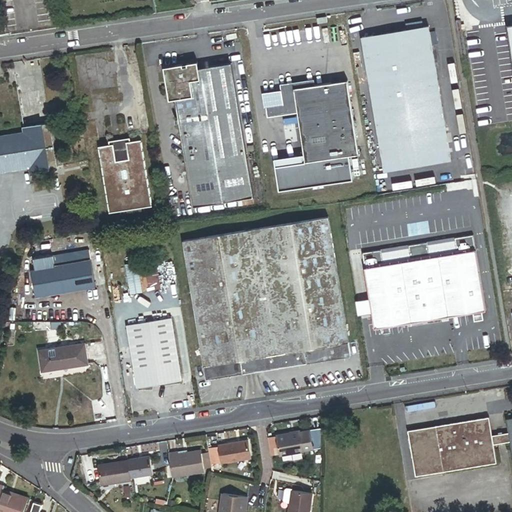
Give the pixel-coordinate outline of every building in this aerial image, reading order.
[(409,23),(410,30),(423,27),(422,21),(409,23)] [(481,26),(472,27),(478,62),(500,59),(495,27),(482,29),(481,26)] [(451,161),(429,27),(423,27),(410,30),(363,37),(385,172),(451,161)] [(169,101),(176,100),(193,208),(253,198),(231,63),(199,69),(197,62),(187,64),(187,66),(183,67),(182,64),(163,67),(169,101)] [(275,93),(264,95),(267,118),(297,113),(304,154),(305,163),(352,156),(358,155),(347,83),(331,86),(331,83),(295,89),(294,85),(280,87),(281,95),(275,95),(275,93)] [(50,124),(23,128),(24,132),(0,136),(0,172),(29,168),(30,173),(57,168),(50,124)] [(141,140),(131,142),(109,146),(99,147),(110,213),(120,212),(141,208),(152,206),(141,140)] [(352,156),(278,168),(281,190),(354,180),(352,156)] [(351,357),(328,217),(184,241),(207,380),(351,357)] [(486,311),(476,251),(365,269),(375,329),(486,311)] [(53,256),(55,266),(76,262),(74,253),(53,256)] [(95,287),(91,260),(76,262),(55,266),(32,270),(36,297),(95,287)] [(171,319),(128,326),(138,388),(181,381),(171,319)] [(88,364),(85,344),(40,352),(43,371),(88,364)] [(511,419),(506,420),(509,433),(493,436),(490,417),(408,432),(416,477),(497,463),(494,445),(510,443),(511,455),(511,419)] [(320,426),(277,433),(280,453),(323,447),(320,426)] [(249,441),(219,446),(222,464),(252,459),(249,441)] [(169,454),(173,478),(206,473),(205,470),(203,454),(202,451),(179,455),(179,453),(169,454)] [(208,453),(203,454),(205,470),(211,469),(208,453)] [(151,458),(128,462),(131,479),(154,475),(151,458)] [(131,479),(128,462),(99,466),(102,484),(115,482),(115,484),(132,482),(131,479)] [(4,487),(0,485),(0,511),(23,511),(28,498),(3,490),(4,487)] [(287,501),(293,502),(295,489),(295,487),(289,486),(287,488),(286,499),(287,501)] [(312,511),(315,492),(295,489),(293,502),(291,511),(312,511)] [(223,491),(220,511),(242,511),(244,504),(246,504),(248,495),(223,491)] [(39,511),(43,503),(34,500),(30,511),(39,511)]
